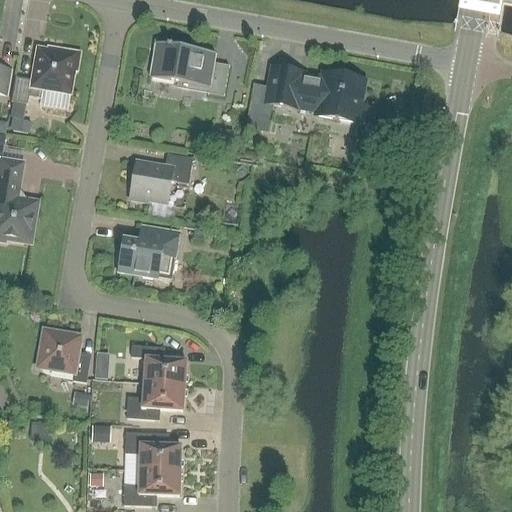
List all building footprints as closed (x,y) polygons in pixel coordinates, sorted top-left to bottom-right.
[(153,54),(155,54),(150,81),(178,86),(179,81),(190,83),(189,88),(208,91),(207,96),(223,99),(229,68),(213,65),(215,56),(163,47),(163,45),(155,43),(153,54)] [(75,74),(78,75),(81,55),(61,51),(61,54),(37,50),(32,82),(16,80),(12,104),(14,105),(12,119),(24,121),(27,107),(28,107),(30,99),(42,101),(43,93),(71,98),(75,74)] [(0,96),(8,98),(12,71),(0,69),(0,96)] [(305,75),(273,69),(266,107),(297,112),(298,111),(316,114),(316,118),(362,126),(365,108),(361,107),(366,83),(324,75),(323,80),(304,77),(305,75)] [(171,184),(189,187),(193,161),(167,157),(165,169),(137,164),(130,203),(148,206),(149,204),(167,207),(171,184)] [(23,165),(0,161),(0,242),(7,244),(7,241),(31,245),(37,205),(24,203),(25,202),(20,196),(18,195),(23,165)] [(158,281),(172,283),(180,235),(149,230),(146,246),(125,243),(125,242),(124,241),(118,275),(158,282),(158,281)] [(79,359),(83,337),(43,331),(37,370),(76,377),(75,383),(87,385),(91,361),(79,359)] [(144,386),(185,389),(186,364),(159,362),(160,351),(132,349),(131,361),(146,362),(144,386)] [(95,369),(95,382),(107,382),(108,370),(95,369)] [(183,414),(185,389),(144,386),(143,402),(128,401),(127,421),(154,424),(155,412),(183,414)] [(75,394),(73,408),(88,410),(90,396),(75,394)] [(37,421),(37,440),(54,440),(54,421),(37,421)] [(92,434),(92,445),(104,445),(104,429),(92,429),(92,434)] [(140,473),(180,474),(181,449),(153,448),(154,437),(126,436),(126,457),(140,458),(140,473)] [(180,499),(180,474),(140,473),(139,498),(124,497),(124,509),(151,510),(152,498),(180,499)] [(90,476),(90,489),(103,488),(103,476),(90,476)]
